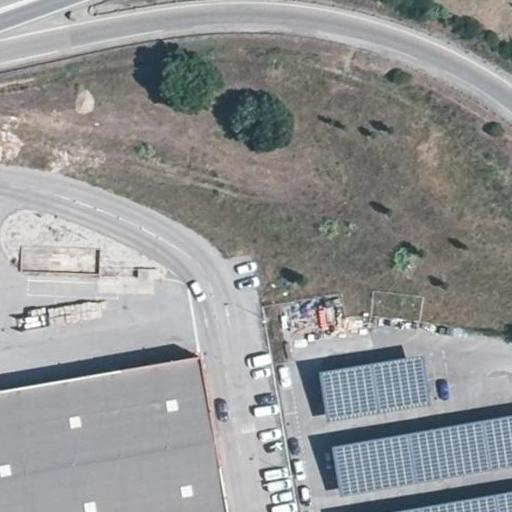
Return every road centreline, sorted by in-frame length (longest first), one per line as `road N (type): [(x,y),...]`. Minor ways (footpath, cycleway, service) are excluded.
road 1 (primary): [(0,53),(178,18),(301,15),(411,45),(511,99)]
road 2 (residential): [(0,184),(142,228),(201,266),(250,511)]
